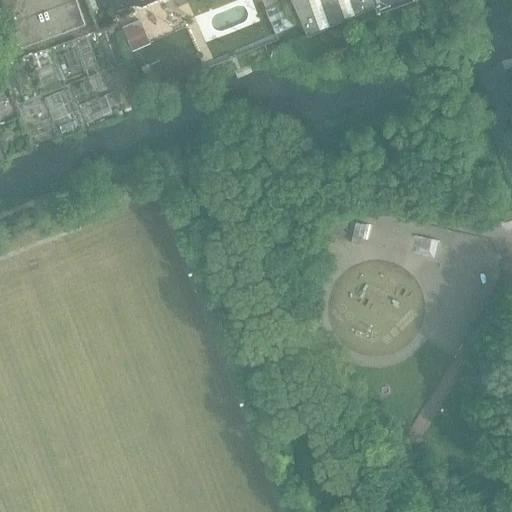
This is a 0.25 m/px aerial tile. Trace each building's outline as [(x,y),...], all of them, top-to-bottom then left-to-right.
[(0,0),(0,9),(14,48),(85,22),(76,0),(0,0)] [(378,3),(377,0),(291,0),(303,28),(306,35),(378,3)] [(293,12),(288,1),(265,11),(270,22),(293,12)] [(142,27),(135,12),(119,19),(126,34),(142,27)] [(298,24),(293,13),(271,22),(275,33),(298,24)]
